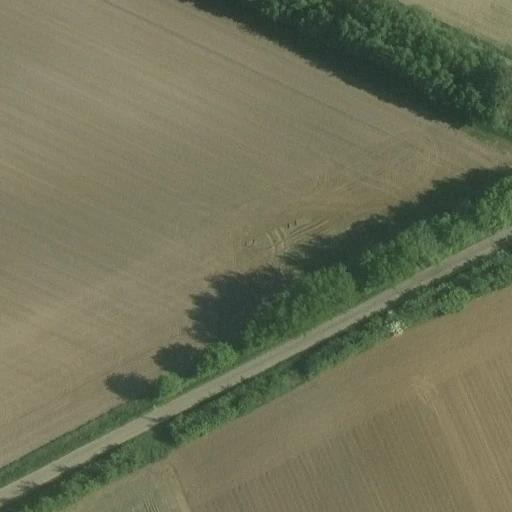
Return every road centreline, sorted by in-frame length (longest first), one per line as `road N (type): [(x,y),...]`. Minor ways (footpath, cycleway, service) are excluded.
road 1 (unclassified): [(511,240),(0,499)]
road 2 (unclassified): [(341,0),(511,80)]
